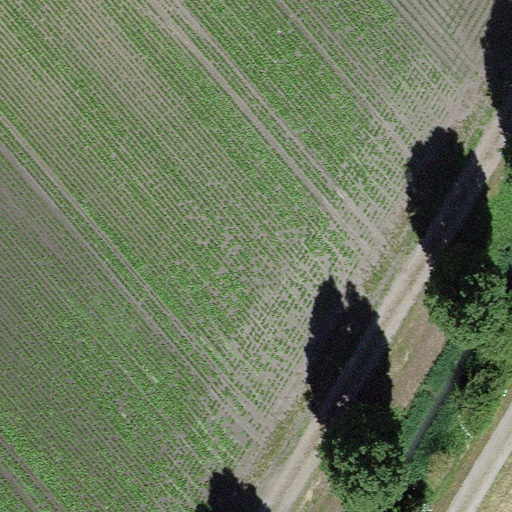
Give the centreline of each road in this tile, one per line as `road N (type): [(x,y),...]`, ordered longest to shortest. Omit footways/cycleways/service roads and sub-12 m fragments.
road 1 (track): [(284,511),(511,141)]
road 2 (track): [(435,511),(511,377)]
